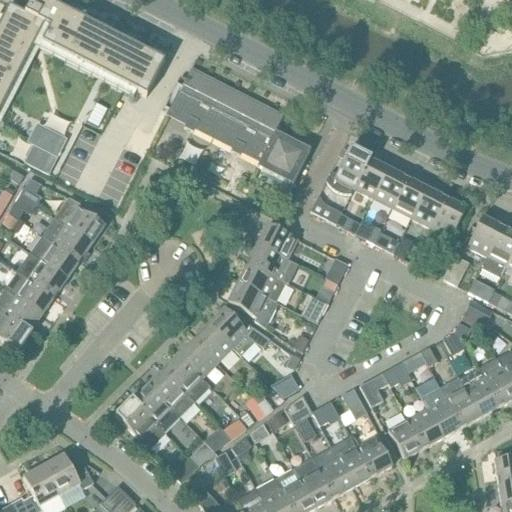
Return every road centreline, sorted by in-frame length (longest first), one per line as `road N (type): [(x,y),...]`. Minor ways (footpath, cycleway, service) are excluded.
road 1 (unclassified): [(511,177),(441,152),(149,0)]
road 2 (residential): [(49,409),(165,263)]
road 3 (residential): [(171,511),(49,409)]
